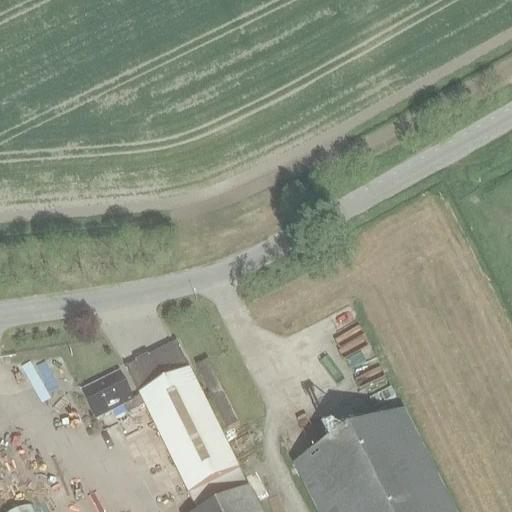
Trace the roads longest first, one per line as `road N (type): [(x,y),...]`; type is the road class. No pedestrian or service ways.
road 1 (tertiary): [(0,317),(216,276),(511,116)]
road 2 (track): [(444,154),(511,278)]
